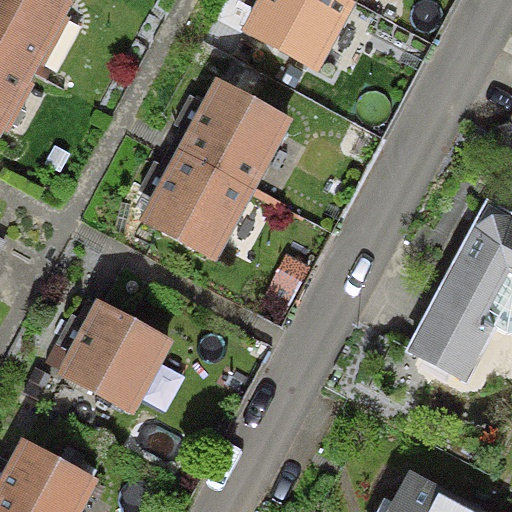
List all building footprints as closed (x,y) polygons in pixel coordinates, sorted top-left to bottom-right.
[(0,0),(0,52),(35,72),(40,63),(44,65),(71,16),(67,13),(73,0),(0,0)] [(357,1),(354,0),(256,0),(253,6),(242,28),(320,70),(357,1)] [(35,72),(0,52),(0,137),(4,129),(8,131),(36,81),(32,79),(35,72)] [(188,129),(178,148),(256,190),(295,118),(217,76),(204,101),(188,129)] [(188,129),(204,101),(191,94),(176,122),(188,129)] [(256,190),(178,148),(168,166),(152,195),(141,216),(219,258),(256,190)] [(152,195),(168,166),(155,159),(139,188),(152,195)] [(511,212),(486,199),(404,353),(466,384),(495,328),(504,334),(511,332),(511,212)] [(311,267),(287,254),(263,297),(288,310),(311,267)] [(59,368),(56,373),(134,415),(175,339),(97,297),(84,320),(59,368)] [(59,368),(84,320),(72,314),(47,362),(59,368)] [(0,479),(0,511),(82,511),(100,479),(23,437),(9,462),(0,479)] [(0,479),(9,462),(0,456),(0,479)] [(387,511),(487,511),(410,471),(393,502),(387,511)] [(387,511),(393,502),(385,498),(377,511),(387,511)]
